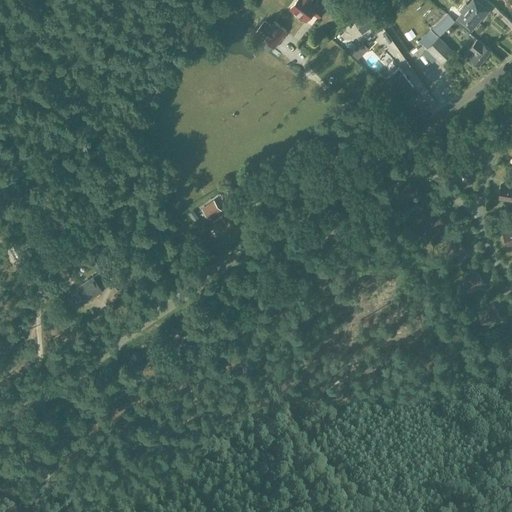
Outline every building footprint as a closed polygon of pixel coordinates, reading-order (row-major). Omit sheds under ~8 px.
[(297,0),(290,9),(300,16),(298,18),(298,20),(301,23),(303,23),(305,21),(306,21),(312,14),(317,18),(322,13),(321,12),(309,3),(311,0),(297,0)] [(362,11),(363,0),(361,0),(354,0),(354,10),(362,11)] [(463,8),(478,20),(481,16),(484,19),(491,11),(486,7),(485,8),(476,1),(471,8),(466,4),(463,8)] [(478,20),(463,8),(460,11),(463,13),(458,19),(472,31),(480,21),(478,20)] [(225,9),(217,17),(222,21),(229,14),(225,9)] [(364,16),(355,22),(359,27),(363,33),(371,27),(379,21),(375,16),(372,10),(364,16)] [(447,13),(441,20),(432,29),(439,37),(455,21),(447,13)] [(274,48),(287,31),(274,22),(271,25),(265,20),(255,33),(261,37),(261,38),(274,48)] [(439,37),(428,48),(442,63),(454,51),(439,37)] [(475,52),(471,58),(480,65),(492,51),(478,39),(470,49),(475,52)] [(346,49),(352,54),(357,49),(352,43),(346,49)] [(281,52),(279,58),(287,60),(289,54),(281,52)] [(279,57),(275,61),(288,72),(291,68),(279,57)] [(392,78),(388,81),(396,91),(399,88),(404,94),(414,86),(405,74),(395,81),(392,78)] [(459,171),(471,175),(475,162),(474,161),(473,160),(470,159),(469,159),(459,156),(454,172),(458,174),(459,171)] [(406,197),(418,195),(416,181),(414,182),(413,181),(409,182),(409,183),(399,184),(401,201),(406,200),(406,197)] [(502,185),(499,199),(511,201),(511,203),(511,186),(509,186),(508,185),(504,184),(503,185),(502,185)] [(264,186),(253,194),(259,201),(269,193),(264,186)] [(214,199),(202,208),(210,220),(211,218),(213,220),(217,225),(210,229),(217,238),(234,226),(222,209),(214,199)] [(193,210),(188,214),(195,223),(200,220),(193,210)] [(434,231),(444,224),(437,212),(435,213),(434,213),(431,215),(431,216),(422,222),(432,235),(436,233),(434,231)] [(503,232),(508,245),(511,244),(511,228),(510,230),(508,229),(505,230),(505,232),(503,232)] [(455,258),(465,251),(457,239),(456,240),(454,240),(451,242),(451,243),(443,249),(452,263),(456,260),(455,258)] [(108,265),(95,244),(85,251),(98,271),(108,265)] [(473,290),(484,284),(477,272),(476,273),(475,272),(472,274),(471,275),(462,280),(471,295),(475,293),(473,290)] [(74,296),(69,300),(74,307),(79,304),(80,305),(102,291),(93,277),(71,292),(74,296)] [(489,324),(501,318),(494,306),(493,306),(491,306),(488,307),(488,309),(479,313),(486,328),(491,326),(489,324)] [(509,356),(511,353),(511,338),(511,337),(510,338),(508,338),(506,340),(505,341),(497,347),(506,361),(510,358),(509,356)]
